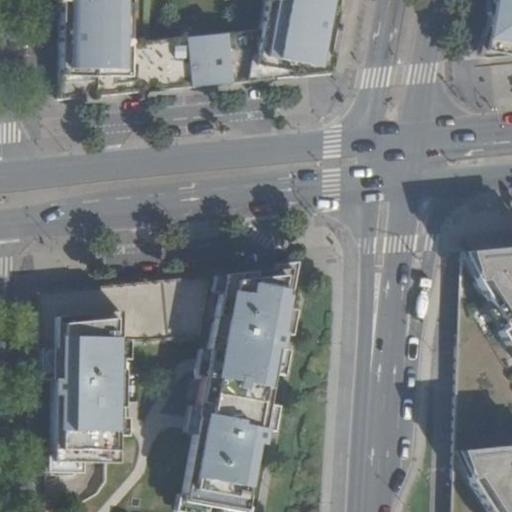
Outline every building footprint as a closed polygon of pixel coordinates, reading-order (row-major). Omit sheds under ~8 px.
[(55,99),(287,78),(287,66),(318,63),(321,52),(329,52),(330,44),(337,0),(260,0),(256,28),(125,42),(125,0),(56,0),(57,1),(55,99)] [(511,55),(511,0),(489,0),(479,50),(511,55)] [(287,78),(325,74),(329,52),(321,52),(318,63),(287,66),(287,78)] [(511,238),(454,244),(511,342),(511,238)] [(162,279),(167,339),(197,337),(200,320),(211,322),(204,360),(210,361),(207,378),(201,377),(198,396),(264,409),(276,347),(273,346),(276,332),(291,334),(304,266),(162,279)] [(167,339),(162,279),(36,291),(35,348),(47,348),(46,379),(49,379),(47,461),(112,462),(114,406),(119,406),(119,397),(110,396),(110,386),(119,386),(119,368),(115,368),(115,340),(144,340),(167,339)] [(204,360),(201,377),(207,378),(210,361),(204,360)] [(119,386),(110,386),(110,396),(119,397),(119,386)] [(264,409),(198,396),(194,416),(196,416),(195,420),(200,421),(197,431),(193,431),(180,502),(232,511),(241,511),(257,430),(260,430),(264,409)] [(511,511),(511,452),(453,458),(469,499),(477,511),(511,511)] [(42,511),(43,503),(32,503),(31,511),(42,511)]
